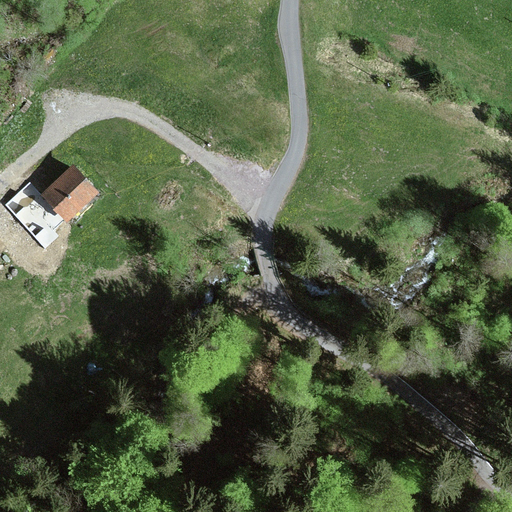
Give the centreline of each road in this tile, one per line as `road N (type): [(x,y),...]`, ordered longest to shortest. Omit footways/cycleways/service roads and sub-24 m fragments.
road 1 (unclassified): [(511,498),(284,283),(261,242),(299,131),(292,0)]
road 2 (track): [(266,210),(210,179),(93,148),(64,148),(28,164),(0,192)]
